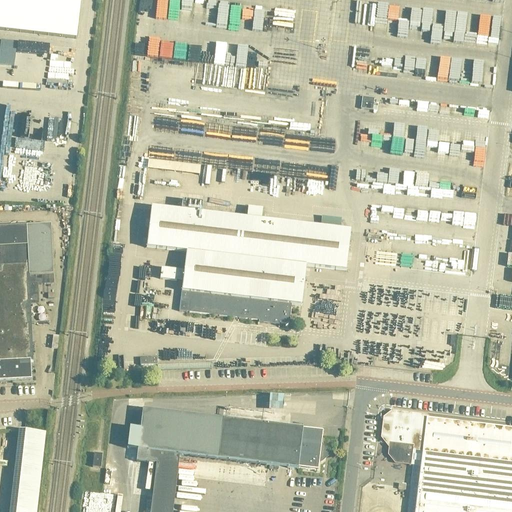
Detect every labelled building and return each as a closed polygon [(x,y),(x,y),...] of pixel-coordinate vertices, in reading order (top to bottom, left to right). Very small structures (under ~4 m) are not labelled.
[(0,0),(0,30),(76,39),(80,0),(0,0)] [(175,19),(177,0),(176,0),(144,0),(144,1),(155,2),(153,21),(163,22),(164,18),(175,19)] [(201,13),(201,0),(191,0),(191,13),(201,13)] [(204,0),(203,10),(214,12),(213,18),(224,19),(226,0),(215,0),(213,0),(204,0)] [(249,24),(249,3),(227,3),(227,11),(238,11),(238,24),(249,24)] [(409,19),(409,4),(398,4),(398,19),(409,19)] [(420,20),(420,7),(411,7),(411,20),(420,20)] [(455,32),(455,9),(444,9),(443,32),(455,32)] [(387,10),(386,18),(396,18),(397,10),(387,10)] [(486,49),(488,23),(476,22),(477,12),(467,12),(467,23),(455,22),(454,42),(476,44),(476,48),(486,49)] [(417,36),(428,38),(433,16),(422,14),(417,36)] [(0,86),(18,87),(20,36),(0,35),(0,86)] [(22,38),(22,66),(38,67),(38,38),(22,38)] [(49,71),(57,71),(57,85),(77,85),(77,45),(49,45),(49,71)] [(188,58),(212,57),(211,50),(187,51),(188,58)] [(251,51),(252,66),(260,66),(260,51),(251,51)] [(371,65),(390,65),(391,51),(383,51),(382,59),(371,59),(371,65)] [(218,52),(218,61),(229,61),(229,53),(218,52)] [(416,73),(425,74),(425,59),(405,59),(404,74),(416,74),(416,73)] [(427,71),(426,82),(484,87),(484,88),(493,88),(495,64),(486,63),(485,77),(459,75),(459,72),(448,71),(449,64),(438,63),(437,72),(427,71)] [(0,98),(0,118),(18,119),(18,98),(0,98)] [(374,100),(362,98),(360,110),(372,112),(374,100)] [(387,100),(387,111),(397,111),(397,101),(387,100)] [(398,102),(398,111),(410,111),(410,102),(398,102)] [(20,103),(20,117),(37,118),(37,103),(20,103)] [(408,181),(384,180),(384,194),(396,195),(396,191),(408,192),(408,195),(433,196),(433,185),(408,184),(408,181)] [(30,188),(29,196),(54,199),(56,191),(30,188)] [(346,272),(351,232),(262,221),(264,211),(250,210),(249,220),(201,214),(202,204),(182,202),(181,212),(151,208),(146,248),(186,253),(179,312),(289,325),(292,305),(302,306),(306,267),(346,272)] [(321,226),(341,229),(342,220),(322,217),(321,226)] [(0,382),(30,381),(29,362),(32,362),(29,305),(37,305),(36,286),(53,285),(50,225),(0,228),(0,382)] [(177,283),(179,272),(161,270),(160,281),(177,283)] [(447,337),(449,295),(435,294),(433,330),(412,328),(412,335),(447,337)] [(267,391),(267,405),(276,406),(276,399),(280,400),(281,391),(267,391)] [(321,462),(326,459),(320,452),(322,432),(302,430),(302,429),(142,410),(136,462),(156,464),(149,511),(168,511),(175,455),(298,469),(318,471),(319,462),(321,462)] [(511,511),(511,429),(505,429),(429,419),(427,419),(426,422),(425,422),(423,419),(405,416),(393,415),(387,421),(386,421),(385,427),(388,428),(387,432),(385,431),(384,438),(385,438),(390,444),(394,445),(392,454),(397,461),(410,462),(409,466),(411,466),(421,468),(421,469),(415,511),(511,511)] [(0,436),(0,437),(1,448),(10,448),(9,429),(0,429),(0,436)] [(100,469),(102,455),(94,454),(92,468),(100,469)]
